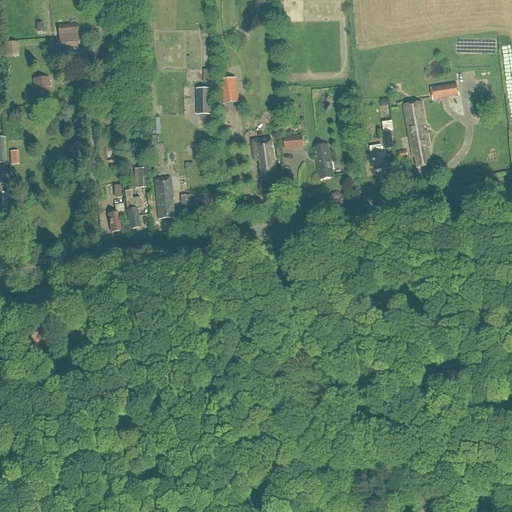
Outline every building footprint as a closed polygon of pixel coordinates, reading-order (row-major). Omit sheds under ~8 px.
[(57,27),(59,45),(79,44),(77,25),(57,27)] [(4,44),(5,58),(18,58),(17,43),(4,44)] [(34,104),(51,102),(50,93),(49,93),(48,79),(33,80),(34,87),(33,88),(34,104)] [(220,81),(223,105),(239,103),(235,79),(220,81)] [(456,84),(431,88),(433,101),(459,97),(456,84)] [(198,115),(214,115),(213,90),(197,90),(198,115)] [(424,134),(423,126),(425,126),(421,103),(403,107),(413,159),(415,159),(416,169),(430,166),(426,149),(429,149),(426,133),(424,134)] [(160,135),(159,119),(147,119),(148,135),(160,135)] [(394,150),(392,132),(393,132),(392,122),(382,123),(384,133),(383,133),(385,151),(394,150)] [(136,137),(137,146),(144,145),(143,137),(136,137)] [(284,139),(285,151),(304,149),(303,137),(284,139)] [(277,180),(271,139),(252,142),(255,163),(259,162),(262,182),(277,180)] [(331,163),(328,146),(314,149),(317,161),(321,181),(334,178),(333,170),(334,170),(333,163),(331,163)] [(374,172),(385,170),(382,154),(381,146),(376,147),(369,148),(371,156),(368,156),(369,165),(372,164),(374,172)] [(400,160),(407,158),(406,151),(399,153),(400,160)] [(11,166),(18,165),(17,152),(10,152),(11,166)] [(137,170),(138,189),(146,189),(145,169),(137,170)] [(159,221),(175,219),(171,178),(155,180),(156,194),(159,221)] [(206,227),(205,200),(195,201),(197,227),(206,227)] [(131,230),(141,228),(136,204),(126,206),(131,230)] [(108,215),(111,233),(120,232),(117,213),(108,215)]
